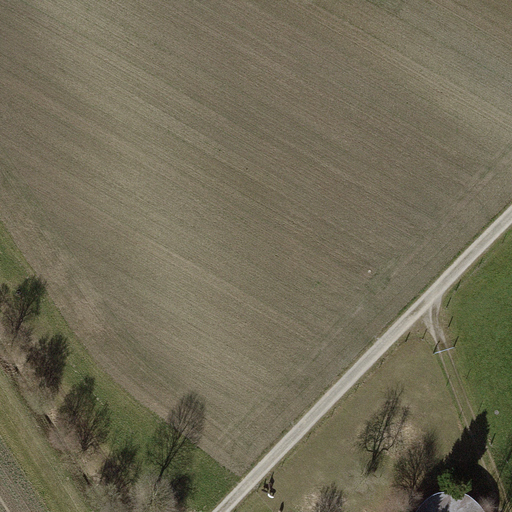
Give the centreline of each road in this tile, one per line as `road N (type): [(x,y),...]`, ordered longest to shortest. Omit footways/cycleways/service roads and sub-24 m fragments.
road 1 (track): [(511,220),(222,511)]
road 2 (track): [(434,298),(505,511)]
